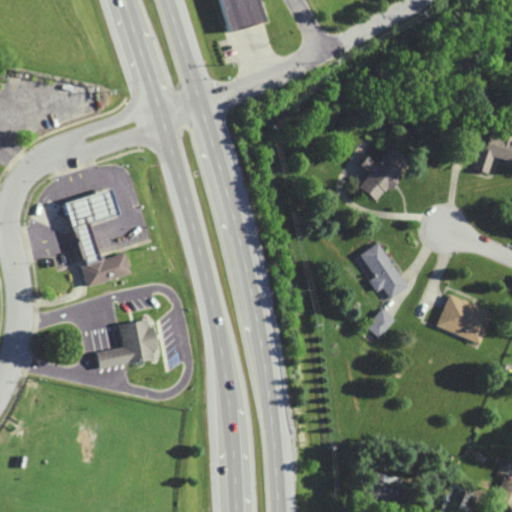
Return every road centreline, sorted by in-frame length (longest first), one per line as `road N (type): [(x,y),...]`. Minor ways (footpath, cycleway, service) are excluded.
road 1 (trunk): [(122,0),(209,307),(235,511)]
road 2 (trunk): [(277,511),(251,308),(164,0)]
road 3 (residential): [(0,385),(15,321),(8,198),(29,167),(54,152)]
road 4 (residential): [(415,0),(196,104)]
